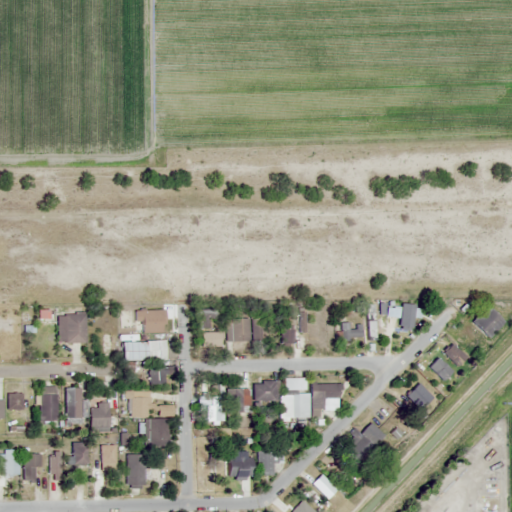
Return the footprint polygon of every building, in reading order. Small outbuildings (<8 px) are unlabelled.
[(502,322),(485,305),(469,321),(486,338),(502,322)] [(208,327),(208,320),(214,320),(214,309),(194,309),(194,327),(208,327)] [(163,310),(133,310),(133,331),(163,331),(163,310)] [(261,341),(261,310),(248,310),(248,318),(229,318),(229,340),(248,340),(248,341),(261,341)] [(83,342),(83,313),(62,313),(62,342),(83,342)] [(359,338),(358,322),(338,323),(339,339),(359,338)] [(278,343),(290,343),(290,324),(278,324),(278,343)] [(199,332),(199,346),(218,346),(218,332),(199,332)] [(145,342),(120,342),(120,360),(145,360),(145,342)] [(463,357),(449,343),(440,353),(455,367),(463,357)] [(441,381),(450,371),(435,358),(426,368),(441,381)] [(163,384),(163,366),(147,366),(147,384),(163,384)] [(276,382),(251,382),(251,401),(276,401),(276,382)] [(280,394),(280,418),(317,418),(317,408),(339,408),(339,383),(306,383),(305,394),(280,394)] [(402,394),(416,409),(429,398),(416,383),(402,394)] [(54,420),(54,388),(38,388),(38,420),(54,420)] [(78,400),(78,388),(63,388),(63,417),(84,417),(84,400),(78,400)] [(246,388),(224,388),(224,412),(246,412),(246,388)] [(21,393),(5,393),(5,410),(21,410),(21,393)] [(218,421),(218,396),(206,396),(206,421),(218,421)] [(128,397),(128,416),(146,416),(146,397),(128,397)] [(95,407),(87,407),(87,430),(106,430),(106,402),(95,402),(95,407)] [(166,419),(144,419),(144,445),(166,445),(166,419)] [(383,437),(368,421),(350,437),(351,438),(341,447),(356,462),(383,437)] [(69,442),(70,466),(85,466),(84,442),(69,442)] [(114,445),(99,445),(99,467),(114,467),(114,445)] [(0,450),(0,474),(16,474),(16,460),(10,460),(10,451),(0,450)] [(271,474),(271,463),(281,463),(281,452),(255,452),(255,474),(271,474)] [(40,453),(21,453),(21,477),(40,477),(40,453)] [(123,484),(153,484),(153,468),(141,468),(141,454),(123,454),(123,484)] [(59,474),(59,456),(46,456),(46,474),(59,474)] [(241,457),(226,457),(226,488),(241,488),(241,457)] [(198,461),(198,489),(212,489),(212,461),(198,461)] [(331,487),(319,475),(311,484),(323,496),(331,487)] [(285,511),(309,511),(311,510),(297,498),(285,511)]
